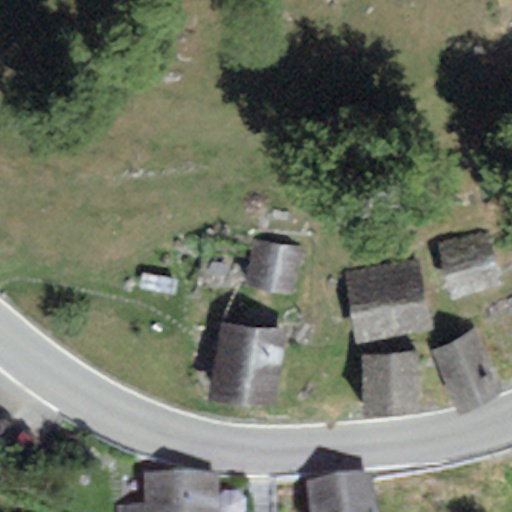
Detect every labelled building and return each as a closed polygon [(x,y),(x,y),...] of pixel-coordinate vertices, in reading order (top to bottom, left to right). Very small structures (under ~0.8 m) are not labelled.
[(494,232),(439,249),(453,294),(508,278),(494,232)] [(304,249),(249,242),(243,287),(298,294),(304,249)] [(421,262),(345,276),(356,334),(432,320),(421,262)] [(280,330),(220,323),(211,397),(272,404),(280,330)] [(473,325),(435,345),(466,403),(504,383),(473,325)] [(415,347),(359,349),(361,409),(417,408),(415,347)] [(141,509),(118,509),(118,511),(211,511),(212,479),(142,477),(141,509)] [(373,511),(371,482),(310,487),(312,511),(373,511)]
